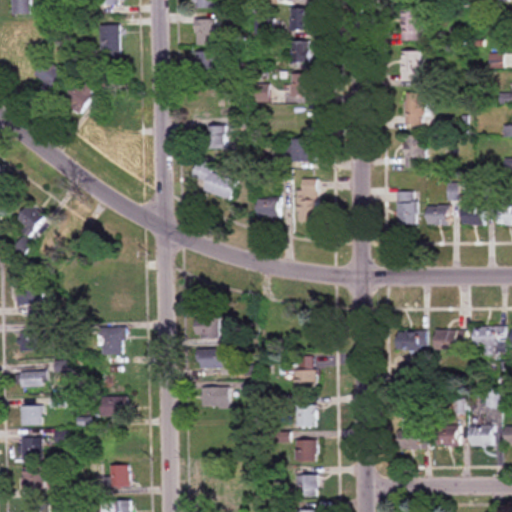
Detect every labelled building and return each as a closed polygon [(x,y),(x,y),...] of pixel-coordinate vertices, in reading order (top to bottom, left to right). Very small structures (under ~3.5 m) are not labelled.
[(12,0),(13,15),(33,15),(33,0),(12,0)] [(292,8),(292,31),(311,31),(311,8),(292,8)] [(403,41),(425,41),(425,9),(403,9),(403,41)] [(218,19),(197,19),(197,45),(218,45),(218,19)] [(122,26),(102,26),(102,53),(111,53),(111,59),(122,59),(122,26)] [(452,28),(452,48),(469,48),(469,28),(452,28)] [(312,41),(292,41),(292,65),(312,65),(312,41)] [(219,51),(197,51),(197,72),(219,72),(219,51)] [(423,82),(423,51),(403,51),(403,82),(423,82)] [(36,76),(57,92),(69,75),(48,60),(36,76)] [(293,75),(293,97),(315,97),(315,75),(293,75)] [(63,99),(83,113),(96,93),(76,80),(63,99)] [(270,101),(270,86),(256,86),(256,101),(270,101)] [(230,116),(230,94),(206,94),(206,116),(230,116)] [(426,94),(407,94),(407,126),(426,126),(426,94)] [(123,138),(123,101),(105,101),(105,138),(123,138)] [(229,126),(208,126),(208,150),(229,150),(229,126)] [(427,136),(407,136),(407,168),(427,168),(427,136)] [(318,140),(296,140),(296,163),(318,163),(318,140)] [(214,174),(217,165),(200,160),(194,177),(209,181),(206,193),(234,201),(239,181),(214,174)] [(301,224),(320,224),(320,180),(301,180),(301,224)] [(399,226),(419,226),(418,192),(398,193),(399,226)] [(260,199),(260,219),(282,219),(282,199),(260,199)] [(452,226),(452,205),(430,205),(430,226),(452,226)] [(487,206),(465,206),(465,225),(487,225),(487,206)] [(511,206),(499,207),(499,226),(511,225),(511,206)] [(46,304),(46,286),(18,286),(18,304),(46,304)] [(129,293),(109,293),(109,312),(129,312),(129,293)] [(46,307),(30,307),(30,319),(46,319),(46,307)] [(222,338),(222,318),(197,318),(197,338),(222,338)] [(317,350),(317,325),(290,325),(290,350),(317,350)] [(487,355),(508,355),(508,327),(476,327),(476,346),(487,346),(487,355)] [(126,328),(104,328),(104,354),(126,354),(126,328)] [(468,330),(437,330),(437,351),(468,351),(468,330)] [(428,351),(428,331),(399,331),(399,351),(428,351)] [(48,332),(21,332),(21,352),(48,352),(48,332)] [(225,350),(200,350),(200,368),(225,368),(225,350)] [(318,392),(318,370),(297,370),(297,392),(318,392)] [(23,372),(23,387),(49,387),(49,372),(23,372)] [(203,388),(203,408),(232,408),(232,388),(203,388)] [(131,416),(131,396),(104,396),(104,416),(131,416)] [(298,428),(318,428),(318,405),(298,405),(298,428)] [(44,406),(23,406),(23,426),(44,426),(44,406)] [(410,417),(410,437),(401,438),(401,450),(430,449),(430,417),(410,417)] [(460,445),(460,426),(438,426),(438,445),(460,445)] [(472,446),(496,446),(496,426),(472,426),(472,446)] [(109,451),(133,451),(133,430),(109,430),(109,451)] [(24,461),(44,461),(44,438),(24,438),(24,461)] [(299,462),(319,462),(319,440),(299,440),(299,462)] [(106,486),(131,486),(131,465),(112,465),(112,477),(106,477),(106,486)] [(48,467),(25,467),(25,489),(48,489),(48,467)] [(319,497),(319,475),(298,475),(298,497),(319,497)] [(206,503),(227,503),(227,479),(206,479),(206,503)] [(132,511),(133,500),(104,500),(104,511),(132,511)]
